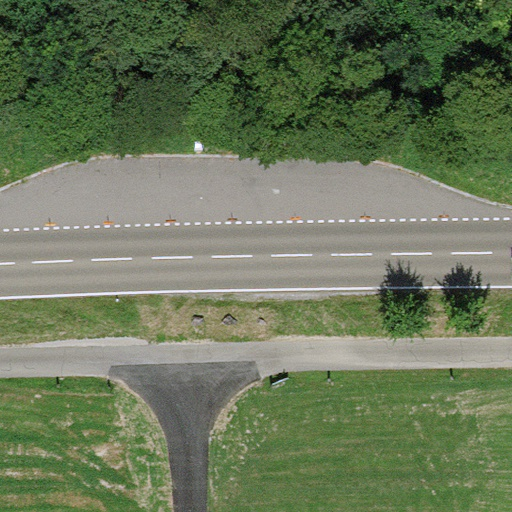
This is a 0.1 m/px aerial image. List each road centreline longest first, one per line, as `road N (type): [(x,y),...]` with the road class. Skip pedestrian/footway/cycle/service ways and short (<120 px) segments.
road 1 (track): [(0,365),(511,356)]
road 2 (primary): [(0,261),(511,253)]
road 3 (track): [(187,358),(191,511)]
